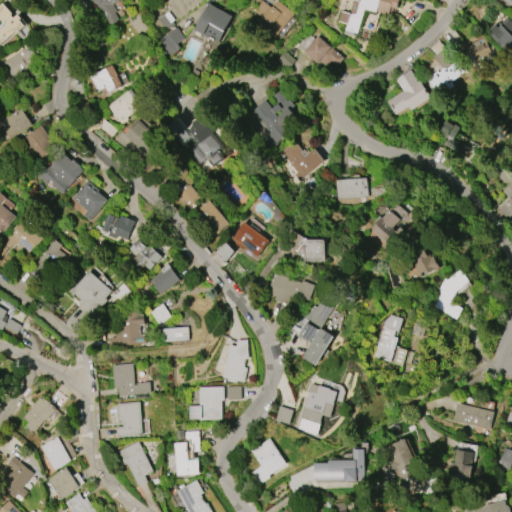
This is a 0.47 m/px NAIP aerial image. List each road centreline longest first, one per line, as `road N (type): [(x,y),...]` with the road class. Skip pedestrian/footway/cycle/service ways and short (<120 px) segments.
road 1 (residential): [(55,0),(69,31),(67,112),(190,238),(268,344),(271,381),(224,461),(244,511)]
road 2 (residential): [(463,0),(413,50),(346,91),(341,117),(357,137),(433,169),(498,232),(511,263),(505,356),(511,369)]
road 3 (residential): [(0,280),(80,349),(81,393)]
road 4 (residential): [(81,393),(97,467),(147,511)]
